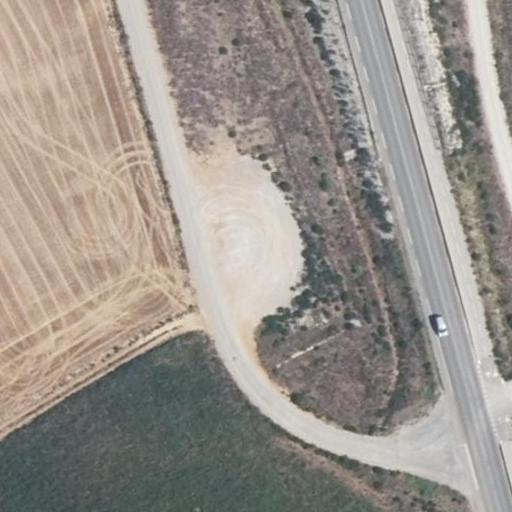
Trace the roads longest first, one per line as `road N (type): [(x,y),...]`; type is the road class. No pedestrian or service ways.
road 1 (track): [(483,441),(436,453),(354,448),(271,407),(231,347),(134,0)]
road 2 (tertiary): [(476,414),(363,0)]
road 3 (unclassified): [(511,149),(481,0)]
